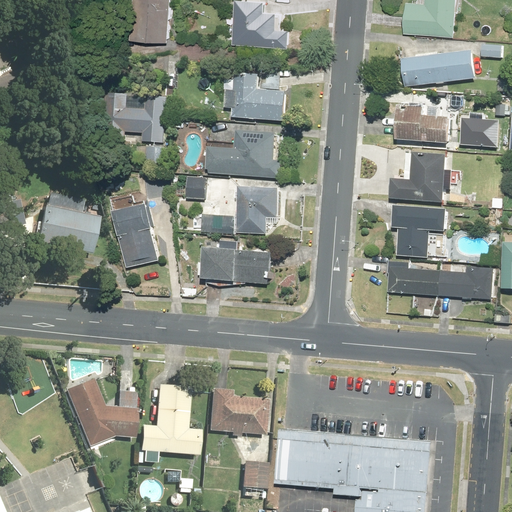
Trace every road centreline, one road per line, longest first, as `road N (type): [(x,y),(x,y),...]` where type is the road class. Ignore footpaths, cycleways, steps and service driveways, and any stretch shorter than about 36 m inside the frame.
road 1 (tertiary): [(352,0),(328,342)]
road 2 (tertiary): [(0,314),(328,342)]
road 3 (tertiary): [(328,342),(495,355)]
road 4 (residential): [(483,511),(495,355)]
